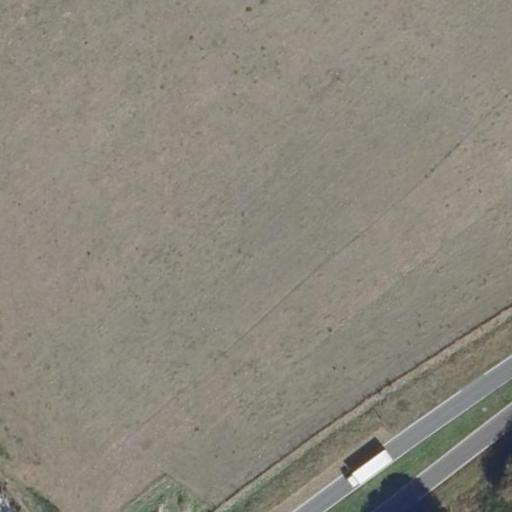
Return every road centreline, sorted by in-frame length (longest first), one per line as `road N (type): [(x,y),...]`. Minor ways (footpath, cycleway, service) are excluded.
road 1 (primary): [(511,379),(323,511)]
road 2 (primary): [(405,511),(511,429)]
